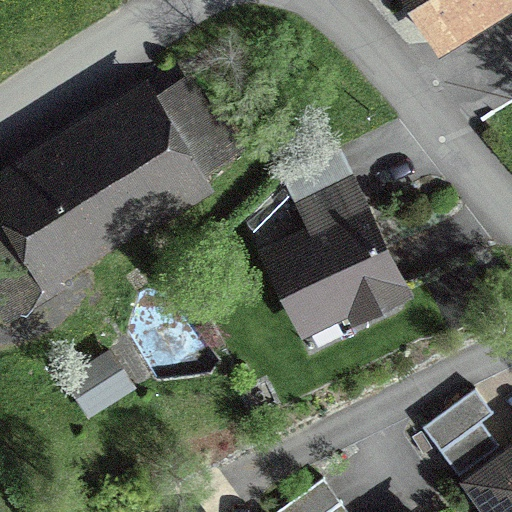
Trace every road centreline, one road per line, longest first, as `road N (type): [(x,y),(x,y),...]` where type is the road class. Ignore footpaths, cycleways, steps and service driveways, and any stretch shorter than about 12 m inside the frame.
road 1 (residential): [(316,0),(511,219)]
road 2 (residential): [(0,121),(180,0)]
